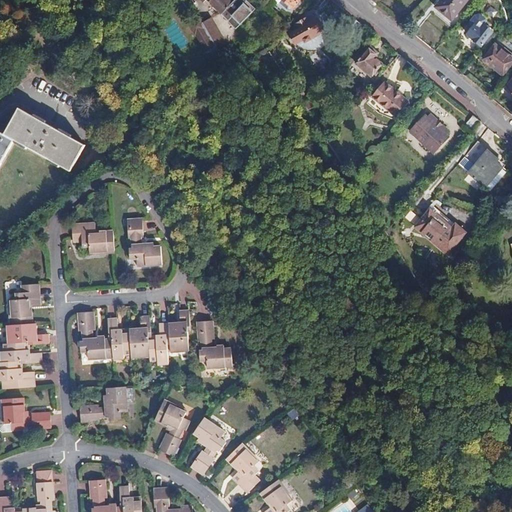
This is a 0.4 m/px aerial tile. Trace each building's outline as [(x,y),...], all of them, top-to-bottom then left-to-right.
[(200,0),(201,0),(200,0),(205,0),(233,27),(251,6),(244,0),(200,0)] [(451,19),(465,1),(464,0),(439,0),(434,6),(451,19)] [(491,6),(488,13),(496,17),(499,10),(491,6)] [(488,30),(488,29),(490,27),(485,24),(484,26),(482,25),(483,23),(484,18),(478,14),(473,14),(469,20),(468,24),(470,25),(472,26),(466,34),(479,44),(490,30),(488,30)] [(215,17),(205,21),(215,47),(225,44),(215,17)] [(303,18),(293,25),(296,30),(294,31),(300,42),(295,45),(297,47),(299,49),(302,51),(305,51),(308,51),(311,50),(314,48),(316,45),(317,42),(317,39),(317,38),(317,35),(322,32),(313,17),(305,21),(303,18)] [(348,44),(364,26),(363,26),(355,19),(340,37),(348,44)] [(511,57),(495,44),(483,60),(501,74),(511,60),(511,57)] [(379,53),(371,46),(355,64),(371,77),(383,63),(376,57),(379,53)] [(384,80),(371,94),(392,114),(406,99),(384,80)] [(297,84),(292,87),(297,94),(302,91),(297,84)] [(308,96),(301,101),(307,110),(313,105),(308,96)] [(0,167),(15,141),(71,172),(86,146),(19,108),(4,134),(0,131),(0,167)] [(469,135),(480,122),(472,115),(461,128),(469,135)] [(423,116),(409,132),(433,153),(447,137),(423,116)] [(458,163),(468,173),(489,151),(479,141),(458,163)] [(502,159),(491,150),(471,173),(489,189),(507,168),(500,163),(502,159)] [(428,209),(414,226),(445,253),(463,232),(454,225),(451,228),(428,209)] [(163,266),(161,247),(154,248),(154,245),(147,246),(147,249),(142,249),(141,240),(144,240),(143,221),(127,223),(128,241),(131,241),(131,250),(129,251),(129,262),(137,261),(138,268),(163,266)] [(114,256),(113,233),(99,235),(99,238),(95,239),(94,235),(94,227),(72,228),(74,246),(81,245),(82,251),(89,251),(89,257),(114,256)] [(33,326),(32,311),(28,311),(28,307),(31,307),(39,306),(38,285),(21,286),(21,294),(15,294),(16,304),(9,304),(10,328),(33,326)] [(189,354),(187,333),(190,333),(189,314),(178,315),(179,327),(179,330),(176,330),(176,327),(168,327),(169,345),(170,355),(189,354)] [(114,360),(112,341),(109,341),(105,341),(105,338),(98,338),(98,340),(92,341),(92,333),(95,333),(93,315),(78,317),(80,334),(82,334),(83,343),(80,343),(81,355),(88,354),(88,362),(114,360)] [(150,359),(148,338),(151,338),(149,319),(139,319),(140,330),(141,334),(137,334),(137,331),(130,331),(132,357),(132,360),(150,359)] [(132,357),(130,331),(123,331),(123,335),(118,335),(118,331),(117,321),(108,321),(109,341),(112,341),(114,360),(114,361),(124,361),(124,358),(132,357)] [(231,370),(230,351),(223,351),(222,348),(216,348),(216,350),(211,350),(210,343),(213,342),(212,324),(196,325),(198,343),(200,343),(201,353),(198,353),(199,364),(206,364),(206,371),(231,370)] [(168,366),(167,345),(169,345),(168,327),(168,325),(158,326),(158,337),(158,341),(155,341),(155,337),(151,338),(148,338),(150,359),(150,365),(157,364),(157,367),(168,366)] [(49,346),(49,336),(38,337),(35,337),(34,333),(38,333),(37,326),(33,326),(10,328),(8,328),(10,345),(30,344),(31,347),(49,346)] [(31,351),(31,347),(30,344),(10,345),(4,345),(4,353),(2,354),(3,364),(23,363),(23,366),(43,365),(42,355),(31,356),(28,356),(28,352),(31,351)] [(19,374),(19,370),(23,370),(23,366),(23,363),(3,364),(0,364),(0,381),(4,382),(5,391),(35,389),(35,373),(23,373),(19,374)] [(126,414),(125,389),(117,389),(117,390),(116,390),(116,391),(115,391),(115,390),(114,390),(106,390),(107,397),(104,397),(104,403),(106,403),(106,409),(98,409),(97,407),(79,409),(80,424),(98,422),(98,419),(108,419),(109,422),(120,421),(119,414),(126,414)] [(25,413),(24,400),(3,401),(4,426),(0,425),(0,431),(3,433),(11,433),(12,432),(24,432),(24,429),(34,429),(34,431),(52,430),(51,415),(33,416),(33,419),(25,419),(25,417),(22,417),(22,413),(25,413)] [(183,419),(187,411),(165,401),(155,421),(168,427),(169,424),(174,427),(170,435),(168,434),(159,451),(173,457),(181,440),(179,439),(183,431),(185,432),(190,422),(183,419)] [(221,440),(225,434),(204,419),(194,434),(194,435),(199,439),(197,442),(203,446),(205,444),(208,447),(203,454),(201,453),(190,468),(204,477),(214,462),(212,460),(218,452),(220,454),(226,444),(221,440)] [(253,469),(259,463),(242,445),(226,460),(226,461),(235,470),(238,467),(241,471),(238,473),(232,480),(247,495),(259,483),(254,478),(258,473),(253,469)] [(54,511),(54,503),(51,504),(51,494),(53,494),(52,476),(36,478),(38,495),(40,495),(40,504),(39,503),(39,507),(35,508),(35,504),(35,502),(22,503),(22,507),(22,511),(54,511)] [(124,511),(124,508),(121,508),(117,508),(117,506),(110,507),(110,509),(105,509),(104,500),(106,500),(106,482),(91,483),(92,501),(95,501),(95,510),(93,511),(92,511),(124,511)] [(292,502),(277,482),(260,495),(267,506),(270,504),(273,507),(270,509),(265,511),(289,511),(286,506),(292,502)] [(142,511),(142,498),(135,499),(135,503),(131,503),(130,499),(130,488),(120,488),(121,508),(124,508),(124,511),(142,511)] [(169,489),(154,490),(155,509),(158,509),(157,511),(193,511),(193,506),(182,507),(182,511),(174,511),(168,511),(168,508),(170,507),(169,489)] [(349,494),(354,504),(362,500),(357,490),(349,494)] [(22,511),(22,507),(22,503),(22,502),(14,502),(14,505),(10,506),(9,502),(9,491),(0,491),(0,511),(22,511)] [(350,511),(346,503),(330,511),(350,511)]
